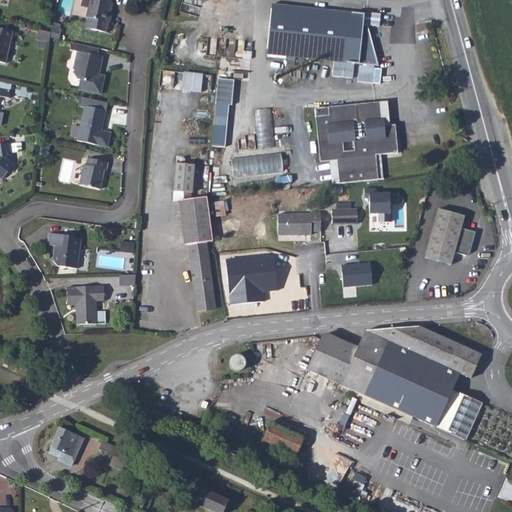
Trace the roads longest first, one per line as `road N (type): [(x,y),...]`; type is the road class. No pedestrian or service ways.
road 1 (residential): [(141,30),(128,208),(110,216),(35,207),(0,233)]
road 2 (residential): [(74,398),(218,333),(315,321)]
road 3 (secondary): [(450,0),(511,224)]
road 4 (residential): [(0,235),(38,296),(74,398)]
road 5 (residential): [(315,321),(492,307)]
road 6 (residential): [(5,429),(32,473),(119,511)]
